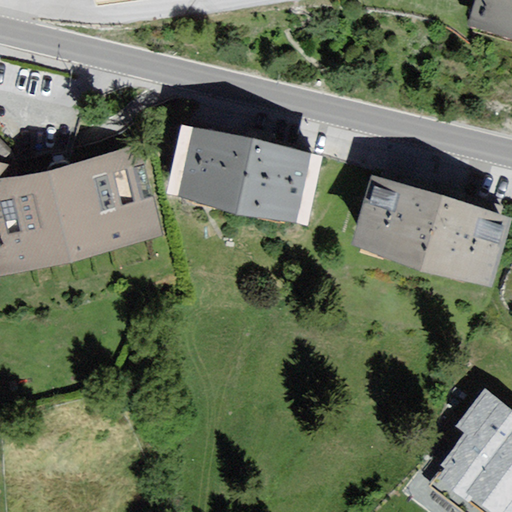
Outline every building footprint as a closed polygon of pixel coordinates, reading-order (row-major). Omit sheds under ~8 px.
[(511,45),(511,0),(459,0),(451,26),(511,45)] [(292,219),(306,157),(160,126),(146,188),(292,219)] [(0,276),(152,241),(130,148),(0,178),(0,276)] [(478,283),(496,217),(350,177),(332,244),(478,283)] [(487,511),(511,511),(511,424),(487,406),(437,474),(487,511)]
